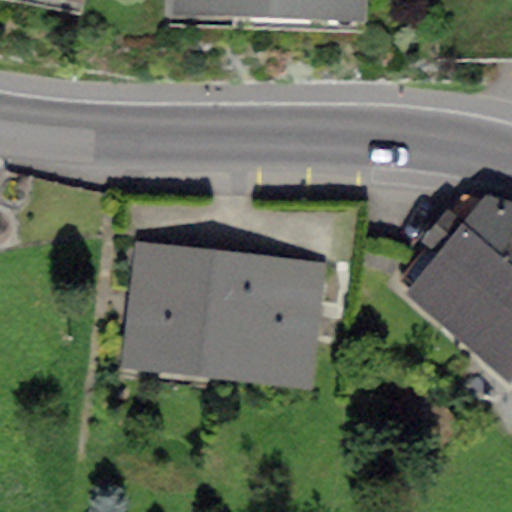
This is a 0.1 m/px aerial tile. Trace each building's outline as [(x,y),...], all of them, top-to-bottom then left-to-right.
[(511,213),(499,202),(466,196),(450,216),(511,267),(511,213)] [(511,267),(450,216),(405,272),(511,364),(511,267)] [(219,356),(220,346),(227,276),(172,269),(174,252),(150,249),(139,352),(177,356),(178,351),(219,356)] [(228,266),(227,276),(220,346),(298,360),(309,264),(284,262),(283,272),(228,266)] [(377,430),(416,469),(461,424),(437,399),(427,410),(413,395),(377,430)]
